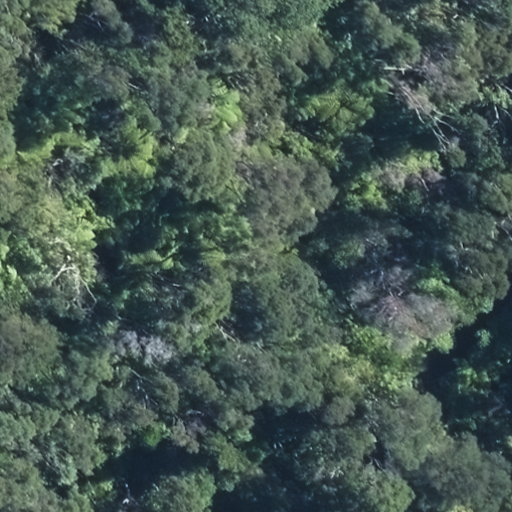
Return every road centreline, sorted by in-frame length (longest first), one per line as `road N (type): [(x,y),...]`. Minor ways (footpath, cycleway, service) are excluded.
road 1 (track): [(221,511),(291,383),(329,343),(511,266)]
road 2 (track): [(0,358),(291,383)]
